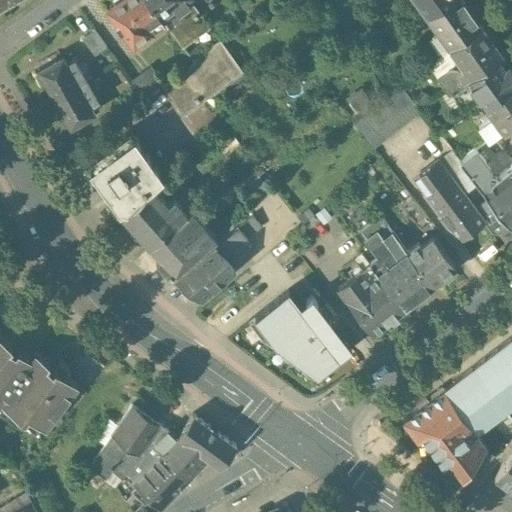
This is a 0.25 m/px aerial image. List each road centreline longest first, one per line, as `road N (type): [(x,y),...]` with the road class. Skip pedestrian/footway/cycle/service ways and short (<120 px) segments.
road 1 (secondary): [(0,139),(92,282),(299,443)]
road 2 (tertiary): [(299,443),(511,283)]
road 3 (tertiary): [(176,511),(299,443)]
